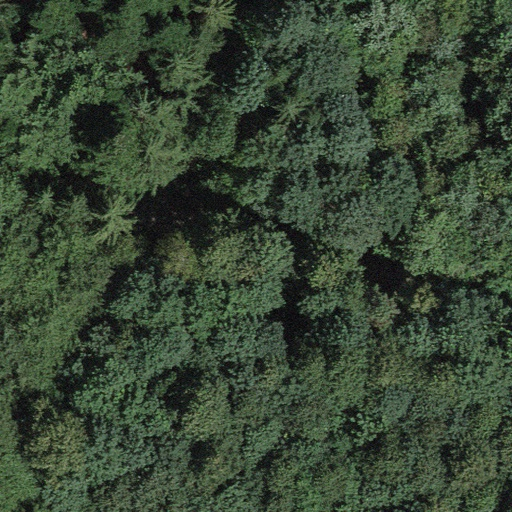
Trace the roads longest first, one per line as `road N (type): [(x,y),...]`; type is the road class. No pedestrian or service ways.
road 1 (track): [(511,315),(0,181)]
road 2 (track): [(158,222),(259,0)]
